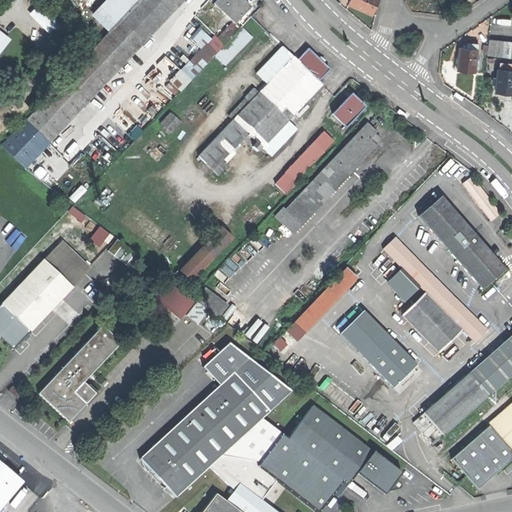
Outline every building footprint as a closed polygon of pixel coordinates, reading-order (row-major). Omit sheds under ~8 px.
[(2,146),(26,168),(186,0),(141,0),(110,33),(2,146)] [(113,0),(95,19),(110,33),(141,0),(113,0)] [(236,25),(250,9),(240,0),(219,0),(215,5),(235,24),(236,25)] [(371,14),(377,0),(349,0),(348,3),(358,7),(371,14)] [(56,36),(67,24),(45,4),(35,16),(56,36)] [(235,24),(225,35),(231,40),(241,29),(236,25),(235,24)] [(225,67),(252,39),(241,29),(231,40),(225,46),(218,54),(214,58),(225,67)] [(0,53),(10,40),(0,32),(0,53)] [(220,40),(225,46),(231,40),(225,35),(220,40)] [(486,56),(495,57),(497,42),(488,41),(486,56)] [(495,57),(503,58),(504,43),(497,42),(495,57)] [(504,43),(503,58),(510,58),(511,44),(504,43)] [(166,108),(214,58),(218,54),(207,45),(156,99),(166,108)] [(465,72),(475,73),(478,46),(468,45),(468,49),(459,48),(456,71),(465,72)] [(302,115),(315,101),(312,97),(322,86),(319,83),(330,71),(322,63),(308,51),(297,62),(282,48),(256,76),(267,86),(259,95),(253,90),(244,99),(250,104),(247,108),(242,103),(228,118),(233,122),(199,158),(212,172),(213,172),(218,176),(226,168),(222,163),(244,141),(257,153),(261,149),(270,156),(273,156),(295,132),(295,128),(288,122),(298,111),(302,115)] [(504,93),(511,94),(511,65),(508,65),(507,71),(498,70),(495,92),(504,93)] [(0,141),(30,110),(11,91),(0,102),(0,141)] [(454,95),(453,96),(461,102),(464,99),(457,94),(455,93),(454,95)] [(333,115),(346,128),(365,108),(351,95),(333,115)] [(406,118),(407,116),(399,110),(396,113),(403,118),(405,119),(406,118)] [(180,123),(170,114),(159,124),(169,134),(180,123)] [(276,219),(293,234),(376,146),(370,141),(376,133),(372,129),(368,126),(287,212),(284,210),(276,219)] [(275,186),(286,196),(296,185),(294,183),(308,169),(312,172),(316,168),(312,164),(333,142),(323,133),(285,174),(286,175),(275,186)] [(492,222),(501,216),(471,179),(463,185),(492,222)] [(417,217),(482,289),(504,268),(495,258),(501,253),(496,248),(491,253),(440,196),(417,217)] [(79,220),(83,216),(74,207),(69,212),(79,220)] [(103,241),(108,234),(100,227),(90,238),(99,246),(103,241)] [(180,271),(191,281),(232,238),(222,228),(180,271)] [(112,237),(108,234),(103,241),(107,244),(112,237)] [(425,293),(402,316),(438,354),(463,331),(476,344),(487,332),(396,239),(384,251),(425,293)] [(117,240),(108,251),(131,270),(140,258),(117,240)] [(62,242),(44,261),(71,286),(89,268),(62,242)] [(1,304),(30,331),(73,288),(71,286),(44,261),(43,260),(1,304)] [(357,279),(346,269),(292,323),(304,334),(357,279)] [(388,282),(407,301),(417,291),(398,272),(388,282)] [(179,320),(192,303),(169,285),(156,300),(179,320)] [(196,301),(219,318),(228,306),(205,288),(196,301)] [(207,312),(196,303),(186,316),(197,325),(207,312)] [(26,337),(30,331),(1,304),(0,305),(0,337),(13,350),(26,337)] [(381,329),(362,312),(339,334),(356,352),(381,329)] [(102,326),(38,394),(68,422),(85,404),(95,393),(83,382),(120,343),(102,326)] [(416,366),(381,329),(356,352),(392,390),(416,366)] [(511,336),(413,424),(431,445),(441,436),(443,437),(511,376),(511,336)] [(276,482),(314,511),(319,511),(334,493),(342,482),(347,485),(356,473),(385,494),(386,491),(398,489),(400,487),(401,485),(400,483),(397,480),(401,474),(313,407),(287,439),(261,419),(291,393),(229,344),(203,368),(220,386),(139,459),(149,470),(166,487),(175,498),(209,467),(221,455),(259,463),(256,467),(276,482)] [(511,404),(488,426),(489,427),(451,460),(477,491),(511,460),(511,404)] [(209,467),(228,484),(232,478),(239,484),(261,501),(276,482),(256,467),(259,463),(221,455),(209,467)] [(146,472),(149,470),(139,459),(143,467),(146,472)] [(0,508),(21,484),(0,465),(0,508)] [(226,502),(239,484),(232,478),(228,484),(219,496),(226,502)] [(338,496),(347,485),(342,482),(334,493),(338,496)] [(275,511),(261,501),(239,484),(226,502),(239,511),(275,511)] [(166,493),(175,498),(166,487),(162,490),(166,493)] [(201,511),(239,511),(226,502),(219,496),(216,494),(201,511)]
